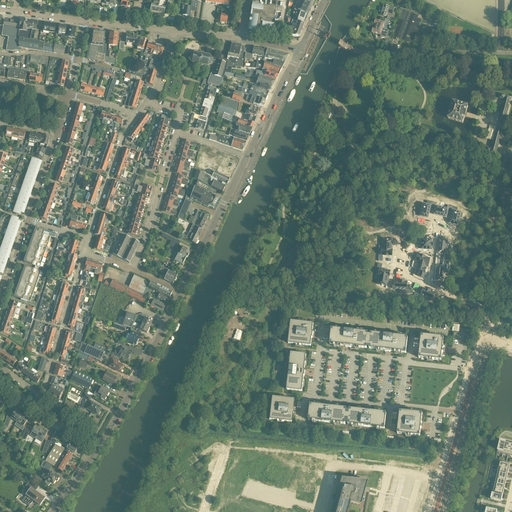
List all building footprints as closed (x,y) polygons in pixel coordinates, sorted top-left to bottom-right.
[(153,0),(154,1),(153,1),(152,5),(151,5),(149,11),(159,13),(160,8),(162,1),(160,0),(153,0)] [(160,0),(162,1),(160,8),(159,13),(164,14),(166,7),(168,8),(169,3),(169,0),(166,0),(166,2),(165,2),(165,0),(160,0)] [(296,5),(299,6),(310,11),(312,6),(302,1),(298,0),(297,0),(296,5)] [(185,16),(186,17),(187,17),(189,17),(190,11),(196,12),(197,3),(191,2),(190,8),(182,6),(182,10),(183,10),(182,16),(185,16)] [(275,12),(281,13),(282,8),(275,7),(276,7),(252,4),(248,29),(272,33),(275,12)] [(299,6),(296,5),(293,10),(297,12),(297,11),(307,15),(310,11),(299,6)] [(394,7),(388,6),(388,7),(383,6),(382,9),(380,8),(379,12),(382,12),(381,16),(386,17),(387,13),(392,14),(394,7)] [(418,18),(419,15),(402,10),(394,37),(409,42),(410,40),(415,41),(422,19),(418,18)] [(307,15),(297,11),(297,12),(295,16),(297,17),(297,18),(298,18),(297,20),(294,19),(294,21),(297,22),(304,24),(306,20),(307,15)] [(220,22),(226,23),(227,18),(229,19),(230,13),(221,12),(221,14),(219,14),(218,17),(220,17),(220,22)] [(302,29),(304,24),(297,22),(294,21),(286,19),(286,22),(291,24),(290,25),(292,26),(291,28),(301,32),(302,29)] [(384,23),(376,20),(374,25),(375,25),(374,27),(386,31),(386,30),(389,20),(386,20),(385,19),(384,23)] [(38,22),(23,20),(20,38),(35,40),(38,22)] [(19,23),(4,21),(2,35),(17,38),(19,23)] [(66,27),(59,26),(58,33),(62,33),(61,38),(67,39),(68,32),(65,32),(66,27)] [(73,42),(74,39),(76,28),(70,27),(68,38),(67,41),(73,42)] [(391,32),(386,30),(386,31),(374,27),(374,29),(373,29),(372,33),(381,35),(382,35),(382,37),(386,37),(389,38),(391,32)] [(299,37),(301,32),(291,28),(290,36),(299,37)] [(91,31),(90,45),(103,48),(103,41),(104,32),(91,31)] [(106,42),(105,55),(105,57),(104,63),(113,65),(115,59),(108,57),(109,49),(112,49),(113,46),(116,47),(118,34),(109,33),(108,42),(106,42)] [(136,44),(137,40),(136,40),(137,36),(126,35),(126,36),(125,37),(126,38),(125,43),(136,44)] [(139,40),(137,40),(136,44),(135,46),(137,47),(136,51),(139,52),(140,51),(142,52),(146,41),(143,40),(143,41),(143,39),(141,39),(140,40),(139,40)] [(151,51),(153,44),(148,42),(145,50),(143,56),(147,57),(145,61),(140,60),(138,66),(145,69),(145,68),(146,68),(149,59),(151,51)] [(159,45),(153,44),(151,51),(149,59),(146,68),(150,69),(151,69),(152,67),(153,64),(155,58),(157,51),(159,45)] [(230,44),(226,60),(228,61),(226,66),(242,68),(243,61),(241,61),(244,49),(240,49),(241,45),(230,44)] [(65,47),(54,45),(53,53),(64,54),(65,47)] [(102,54),(103,48),(90,45),(87,59),(104,63),(105,57),(105,55),(102,54)] [(164,47),(159,45),(157,51),(155,58),(160,59),(164,47)] [(271,60),(273,52),(267,50),(253,47),(251,55),(245,53),(244,59),(251,60),(252,55),(264,58),(271,60)] [(189,55),(187,55),(185,61),(188,61),(188,60),(191,64),(207,67),(211,65),(211,64),(212,63),(212,61),(212,60),(212,59),(209,56),(203,54),(203,52),(201,52),(200,54),(194,52),(189,54),(189,55)] [(279,53),(273,52),(271,60),(264,58),(263,63),(264,63),(281,68),(288,55),(279,53)] [(30,57),(27,56),(26,61),(26,67),(26,70),(20,69),(20,72),(19,80),(25,81),(26,73),(28,73),(29,63),(30,57)] [(4,65),(0,64),(0,77),(4,78),(5,70),(6,70),(7,68),(8,58),(5,57),(4,65)] [(48,58),(39,57),(38,64),(47,65),(48,58)] [(218,62),(212,60),(212,61),(212,63),(211,64),(216,66),(214,72),(213,72),(210,74),(209,76),(207,83),(220,87),(224,75),(224,73),(226,66),(228,61),(226,60),(219,58),(218,62)] [(264,64),(256,62),(255,69),(262,70),(271,72),(278,75),(281,68),(264,63),(264,64)] [(145,76),(148,69),(145,69),(138,66),(137,69),(136,73),(142,75),(145,76)] [(136,73),(137,69),(129,67),(127,73),(135,76),(136,73)] [(148,69),(145,76),(154,79),(156,72),(148,69)] [(274,82),(278,75),(271,72),(262,70),(260,73),(259,73),(249,71),(249,74),(248,77),(258,78),(259,76),(274,82)] [(244,76),(224,73),(224,75),(245,81),(245,76),(244,76)] [(152,86),(154,79),(145,76),(145,78),(147,79),(146,84),(152,86)] [(270,89),(274,82),(259,76),(258,78),(256,84),(261,85),(262,86),(270,89)] [(250,83),(249,87),(253,88),(268,93),(270,89),(262,86),(261,85),(256,84),(255,84),(255,85),(250,83)] [(140,94),(141,88),(130,85),(129,84),(128,86),(132,88),(131,91),(132,91),(140,94)] [(253,88),(249,87),(243,85),(242,88),(252,91),(266,97),(268,93),(253,88)] [(207,90),(205,95),(214,98),(217,89),(208,86),(207,91),(207,90)] [(242,88),(238,87),(237,92),(241,93),(241,94),(242,94),(247,96),(245,100),(250,102),(249,103),(253,104),(255,98),(259,99),(263,100),(265,101),(266,97),(252,91),(242,88)] [(227,93),(225,98),(236,102),(238,102),(239,103),(242,94),(241,94),(231,91),(230,94),(227,93)] [(137,104),(138,99),(127,95),(123,94),(122,94),(122,96),(126,98),(126,97),(127,97),(126,100),(125,101),(137,104)] [(211,106),(214,98),(205,95),(204,99),(203,104),(211,106)] [(511,97),(501,95),(500,99),(504,100),(498,123),(504,124),(511,97)] [(225,98),(221,97),(223,98),(221,105),(234,111),(236,112),(238,102),(236,102),(225,98)] [(265,101),(263,100),(259,99),(255,98),(253,104),(262,107),(265,101)] [(135,107),(137,104),(125,101),(124,106),(135,109),(135,107)] [(464,117),(465,114),(466,112),(467,106),(453,101),(451,107),(449,113),(447,118),(462,123),(464,117)] [(209,114),(211,106),(203,104),(202,107),(201,107),(200,112),(209,114)] [(236,112),(234,111),(221,105),(219,105),(217,111),(223,113),(234,118),(236,112)] [(260,110),(249,107),(248,111),(246,110),(244,114),(250,116),(248,122),(254,124),(256,118),(258,113),(259,114),(260,110)] [(223,113),(217,111),(216,113),(218,114),(218,116),(222,118),(221,118),(236,124),(252,129),(254,124),(248,122),(234,118),(223,113)] [(206,123),(209,114),(200,112),(199,116),(198,120),(206,123)] [(110,122),(113,115),(107,113),(104,124),(106,125),(106,124),(107,121),(110,122)] [(144,114),(140,120),(145,124),(145,123),(147,125),(150,122),(147,120),(149,118),(149,117),(150,116),(147,114),(146,116),(144,114)] [(169,117),(162,115),(159,125),(167,128),(169,122),(168,121),(169,117)] [(123,118),(118,117),(114,127),(112,134),(117,135),(118,135),(123,118)] [(142,127),(145,124),(140,120),(136,126),(143,131),(144,129),(142,127)] [(203,131),(206,123),(198,120),(196,124),(195,128),(203,131)] [(249,135),(252,129),(236,124),(236,126),(239,127),(237,131),(249,135)] [(143,131),(136,126),(131,131),(137,135),(140,131),(142,132),(143,131)] [(485,153),(490,154),(496,155),(503,128),(497,127),(491,149),(487,148),(486,152),(485,153)] [(166,133),(157,130),(155,137),(164,139),(166,133)] [(135,138),(137,135),(131,131),(127,137),(130,139),(129,140),(131,142),(132,140),(135,142),(137,139),(135,138)] [(246,141),(249,135),(237,131),(236,131),(233,137),(246,141)] [(36,135),(30,134),(28,141),(26,141),(24,147),(23,154),(26,155),(28,147),(27,147),(28,143),(34,144),(34,143),(36,135)] [(42,135),(42,136),(40,144),(39,148),(37,147),(34,154),(31,153),(30,156),(42,160),(46,150),(45,149),(46,146),(47,146),(49,137),(42,135)] [(242,151),(243,148),(246,142),(234,138),(231,145),(228,144),(229,138),(219,135),(218,138),(210,135),(209,140),(242,151)] [(181,142),(180,145),(189,148),(189,145),(195,147),(196,144),(182,140),(183,140),(182,143),(181,142)] [(105,143),(103,150),(111,152),(114,146),(105,143)] [(188,150),(189,148),(180,145),(179,149),(180,150),(179,151),(193,155),(194,152),(188,150)] [(202,145),(198,157),(217,164),(216,168),(231,175),(237,163),(232,160),(233,156),(217,151),(202,145)] [(123,149),(121,156),(129,159),(131,155),(128,154),(129,151),(130,149),(127,148),(126,150),(123,149)] [(111,152),(103,150),(101,153),(99,152),(97,153),(97,155),(101,156),(109,159),(111,152)] [(158,160),(160,154),(151,152),(149,158),(150,158),(158,160)] [(107,166),(109,159),(101,156),(100,158),(100,159),(99,159),(98,162),(101,163),(107,166)] [(128,162),(129,159),(121,156),(119,162),(127,165),(128,162)] [(185,161),(186,159),(177,156),(176,160),(177,161),(176,162),(190,166),(191,163),(185,161)] [(510,159),(502,157),(497,173),(498,173),(505,175),(506,176),(510,159)] [(32,159),(30,164),(39,167),(41,162),(32,159)] [(126,167),(127,165),(119,162),(116,169),(124,172),(122,171),(124,166),(126,167)] [(104,172),(107,166),(101,163),(98,170),(99,170),(98,172),(101,173),(102,171),(104,172)] [(156,167),(157,166),(145,163),(144,166),(148,167),(147,170),(156,172),(157,168),(156,167)] [(39,167),(30,164),(28,169),(38,172),(39,167)] [(182,172),(182,170),(174,167),(173,171),(174,172),(173,173),(172,173),(174,174),(183,176),(186,177),(187,174),(182,172)] [(36,178),(38,172),(28,169),(27,174),(36,178)] [(122,178),(124,172),(116,169),(114,175),(117,176),(116,178),(126,182),(127,179),(122,178)] [(205,174),(195,171),(193,178),(196,180),(210,187),(221,193),(225,186),(210,179),(211,177),(205,174)] [(229,179),(214,172),(211,177),(227,184),(229,179)] [(505,175),(498,173),(495,182),(503,184),(505,175)] [(34,183),(36,178),(27,174),(25,179),(34,183)] [(92,180),(92,182),(100,185),(102,178),(99,177),(100,175),(97,174),(97,176),(96,176),(94,181),(92,180)] [(182,179),(183,176),(174,174),(173,178),(174,178),(174,179),(187,183),(188,180),(182,179)] [(32,188),(34,183),(25,179),(23,184),(32,188)] [(112,181),(109,188),(115,190),(118,184),(119,184),(120,182),(115,180),(114,182),(112,181)] [(210,187),(196,180),(194,186),(190,198),(186,196),(185,199),(185,200),(191,203),(192,203),(194,200),(208,207),(208,206),(213,209),(218,199),(207,193),(210,187)] [(97,192),(100,185),(92,182),(89,188),(89,189),(97,192)] [(31,193),(32,188),(23,184),(21,190),(31,193)] [(51,184),(49,189),(56,192),(58,186),(51,184)] [(179,189),(180,187),(171,184),(170,189),(171,189),(171,190),(184,194),(185,191),(179,189)] [(97,192),(89,189),(89,188),(87,187),(86,190),(91,192),(89,196),(95,198),(97,192)] [(118,191),(115,190),(109,188),(107,195),(115,198),(115,197),(119,199),(120,199),(121,197),(116,196),(116,195),(117,195),(118,191)] [(505,188),(502,200),(508,202),(511,190),(505,188)] [(54,198),(56,192),(49,189),(47,195),(54,198)] [(149,194),(149,192),(137,189),(136,192),(140,193),(140,195),(139,195),(138,196),(147,198),(148,198),(150,194),(149,194)] [(29,198),(31,193),(21,190),(19,195),(29,198)] [(29,198),(19,195),(18,200),(27,203),(29,198)] [(53,200),(54,198),(47,195),(45,201),(52,203),(54,204),(55,201),(53,200)] [(93,205),(95,198),(89,196),(86,195),(84,200),(85,200),(84,204),(89,206),(90,204),(93,205)] [(115,198),(107,195),(105,201),(113,204),(114,201),(115,200),(118,202),(119,199),(115,197),(115,198)] [(174,200),(174,198),(166,195),(165,199),(166,199),(165,201),(179,204),(179,201),(174,200)] [(25,208),(27,203),(18,200),(16,205),(25,208)] [(191,203),(185,200),(177,218),(184,220),(191,203)] [(50,209),(52,203),(45,201),(43,206),(50,209)] [(110,213),(113,204),(105,201),(102,208),(105,209),(104,211),(110,213)] [(23,214),(25,208),(16,205),(13,213),(20,215),(20,212),(23,214)] [(423,205),(420,217),(428,219),(430,211),(431,207),(423,205)] [(48,215),(50,209),(43,206),(41,212),(48,215)] [(171,211),(171,208),(163,206),(161,210),(162,210),(162,211),(161,211),(175,216),(176,212),(171,211)] [(435,212),(434,216),(446,218),(447,214),(450,215),(450,211),(448,210),(436,208),(435,212)] [(198,210),(194,217),(203,222),(203,221),(205,222),(209,215),(198,210)] [(452,215),(450,224),(458,225),(461,213),(453,211),(452,215)] [(46,220),(48,215),(41,212),(39,217),(46,220)] [(100,214),(98,221),(104,223),(107,224),(108,220),(106,219),(106,217),(110,218),(111,216),(106,214),(104,213),(103,215),(100,214)] [(78,217),(69,214),(66,222),(69,223),(68,227),(74,228),(76,221),(78,217)] [(12,217),(9,225),(18,228),(20,223),(17,222),(18,219),(12,217)] [(202,229),(205,222),(203,221),(203,222),(194,217),(193,221),(191,223),(191,224),(193,224),(202,229)] [(79,230),(83,219),(80,218),(79,222),(76,221),(74,228),(79,230)] [(103,228),(104,223),(98,221),(96,228),(105,230),(105,228),(103,228)] [(203,229),(202,229),(193,224),(186,237),(184,236),(182,238),(195,244),(203,229)] [(17,233),(18,228),(9,225),(7,230),(17,233)] [(40,268),(43,257),(50,237),(56,239),(58,235),(36,227),(24,262),(40,268)] [(104,232),(105,230),(96,228),(94,235),(97,236),(97,235),(100,236),(103,237),(104,232)] [(15,238),(17,233),(7,230),(5,235),(15,238)] [(13,243),(15,238),(5,235),(4,240),(13,243)] [(103,237),(100,236),(97,235),(97,236),(95,242),(101,244),(103,239),(105,240),(106,238),(103,237)] [(129,263),(130,261),(139,243),(123,235),(113,255),(129,263)] [(178,246),(180,242),(166,236),(165,238),(170,241),(170,242),(178,246)] [(71,242),(69,247),(75,249),(77,242),(73,241),(74,238),(70,237),(68,242),(71,242)] [(422,240),(422,250),(432,250),(432,240),(431,240),(432,237),(427,237),(426,240),(422,240)] [(11,248),(13,243),(4,240),(2,245),(11,248)] [(382,250),(382,256),(392,256),(392,251),(391,251),(392,241),(384,241),(383,250),(382,250)] [(440,241),(439,253),(446,254),(448,242),(440,241)] [(101,244),(95,242),(93,249),(107,253),(108,250),(105,249),(105,250),(100,249),(101,244)] [(9,254),(11,248),(2,245),(0,250),(9,254)] [(68,251),(58,248),(57,251),(60,252),(70,255),(73,256),(75,249),(69,247),(68,251)] [(171,259),(178,262),(182,264),(186,257),(187,258),(188,255),(189,255),(191,252),(189,251),(188,250),(182,247),(179,252),(180,252),(179,254),(177,253),(178,251),(176,250),(171,259)] [(0,256),(8,259),(9,254),(0,250),(0,256)] [(73,256),(70,255),(69,260),(67,259),(66,261),(75,264),(77,257),(76,257),(73,256)] [(418,255),(416,262),(419,263),(426,266),(428,266),(430,259),(425,257),(421,255),(421,256),(418,255)] [(89,272),(92,261),(87,260),(83,272),(85,272),(82,282),(86,283),(88,276),(87,276),(88,272),(89,272)] [(74,266),(75,264),(66,261),(66,263),(68,263),(66,268),(73,270),(74,266)] [(94,274),(97,263),(92,261),(89,272),(94,274)] [(102,264),(97,263),(94,274),(99,275),(100,273),(102,264)] [(419,263),(415,275),(422,277),(424,272),(425,272),(426,268),(425,268),(426,266),(419,263)] [(25,266),(14,297),(30,303),(41,271),(25,266)] [(168,270),(162,267),(159,272),(162,273),(164,271),(167,272),(164,280),(173,284),(177,275),(168,271),(168,270)] [(437,267),(435,279),(443,280),(444,268),(437,267)] [(71,277),(73,270),(66,268),(65,274),(63,273),(63,275),(65,275),(65,277),(67,278),(68,276),(71,277)] [(380,276),(379,285),(387,286),(388,277),(389,277),(390,272),(380,270),(379,276),(380,276)] [(148,282),(134,276),(128,287),(142,294),(146,287),(148,282)] [(145,300),(146,296),(142,294),(128,287),(117,282),(117,281),(117,280),(115,279),(114,280),(114,281),(112,280),(111,283),(106,281),(104,285),(144,304),(145,300)] [(57,289),(60,290),(67,292),(68,285),(65,284),(65,283),(60,281),(58,286),(57,289)] [(393,285),(393,289),(407,290),(407,282),(405,282),(400,281),(400,282),(395,282),(395,285),(393,285)] [(160,287),(150,282),(147,288),(151,290),(156,292),(157,293),(160,287)] [(78,288),(76,295),(83,296),(85,290),(84,290),(84,288),(82,287),(81,289),(78,288)] [(148,297),(151,290),(147,288),(146,287),(142,294),(146,296),(148,297)] [(172,292),(160,287),(157,293),(159,294),(169,298),(172,292)] [(65,298),(67,292),(60,290),(57,289),(56,296),(57,296),(65,298)] [(424,289),(421,295),(434,301),(436,297),(434,296),(435,294),(430,291),(431,291),(426,289),(426,290),(424,289)] [(109,292),(103,290),(100,299),(105,301),(109,292)] [(124,295),(119,293),(116,302),(121,304),(124,295)] [(159,294),(158,296),(157,299),(166,303),(169,298),(159,294)] [(83,296),(76,295),(74,301),(83,304),(85,297),(83,297),(83,296)] [(63,304),(65,298),(57,296),(56,298),(55,298),(54,302),(57,302),(63,304)] [(163,304),(150,298),(148,302),(147,304),(162,312),(165,306),(163,304)] [(105,301),(100,299),(97,307),(102,309),(105,301)] [(11,301),(9,306),(18,309),(18,307),(17,306),(18,303),(11,301)] [(87,304),(83,304),(74,301),(73,307),(79,309),(82,310),(83,306),(86,307),(87,304)] [(61,311),(63,304),(57,302),(55,308),(52,307),(52,308),(61,311)] [(120,306),(115,304),(112,313),(117,314),(120,306)] [(78,312),(79,309),(73,307),(71,313),(77,315),(77,316),(78,316),(79,314),(80,315),(80,313),(78,312)] [(102,309),(97,307),(95,312),(105,316),(107,311),(102,309)] [(61,311),(52,308),(52,309),(53,309),(51,314),(53,315),(59,317),(61,311)] [(13,317),(14,314),(7,311),(5,316),(14,319),(15,318),(13,317)] [(112,313),(107,311),(105,316),(115,319),(117,314),(112,313)] [(136,317),(126,312),(122,325),(124,326),(126,327),(131,329),(136,317)] [(80,315),(79,314),(78,316),(77,316),(77,315),(71,313),(69,320),(76,322),(76,318),(79,319),(80,315)] [(58,323),(59,317),(53,315),(51,314),(49,323),(54,324),(54,322),(58,323)] [(144,318),(141,324),(149,327),(152,322),(147,320),(148,317),(142,314),(141,317),(144,318)] [(75,325),(76,322),(69,320),(67,326),(71,327),(70,329),(75,330),(77,325),(75,325)] [(313,324),(291,321),(288,344),(311,346),(311,338),(312,338),(313,332),(312,332),(313,324)] [(9,327),(10,324),(3,322),(1,327),(10,330),(11,328),(9,327)] [(124,327),(114,323),(113,328),(124,332),(126,327),(124,326),(124,327)] [(146,333),(149,327),(141,324),(140,327),(138,326),(137,329),(133,327),(132,329),(140,333),(141,331),(146,333)] [(46,333),(48,334),(48,333),(54,335),(56,329),(52,328),(53,326),(48,325),(46,333)] [(390,351),(406,353),(407,338),(392,336),(387,336),(371,334),(371,336),(368,336),(368,334),(352,332),(347,331),(332,330),(330,345),(346,346),(345,347),(351,348),(351,347),(366,349),(367,347),(369,347),(369,349),(385,351),(385,352),(390,352),(390,351)] [(66,332),(64,338),(70,340),(72,335),(74,335),(75,333),(69,331),(69,333),(66,332)] [(140,335),(132,331),(130,334),(128,333),(127,334),(124,339),(125,340),(133,344),(132,345),(133,345),(135,345),(136,345),(137,342),(140,335)] [(52,342),(54,335),(48,333),(48,334),(46,339),(43,338),(44,337),(36,334),(35,337),(43,339),(52,342)] [(441,361),(442,353),(444,339),(421,336),(419,358),(441,361)] [(69,343),(70,340),(64,338),(62,345),(71,347),(72,344),(69,343)] [(51,348),(52,342),(43,339),(42,342),(45,343),(44,346),(51,348)] [(83,343),(82,342),(79,351),(83,354),(87,346),(83,344),(83,343)] [(104,347),(96,343),(94,347),(102,352),(105,347),(104,347)] [(71,348),(71,347),(62,345),(60,351),(67,353),(68,347),(71,348)] [(49,354),(51,348),(44,346),(43,349),(40,349),(39,354),(45,355),(45,353),(49,354)] [(100,361),(104,353),(87,346),(83,354),(100,361)] [(116,350),(113,356),(117,358),(119,356),(127,360),(130,353),(124,350),(125,349),(122,347),(120,351),(117,350),(116,350)] [(64,360),(67,353),(60,351),(58,357),(62,358),(60,362),(67,364),(68,361),(64,360)] [(93,358),(79,352),(77,356),(92,363),(93,358)] [(305,371),(304,371),(306,355),(291,353),(289,369),(288,374),(287,390),(302,391),(304,376),(305,371)] [(8,363),(12,357),(10,356),(9,357),(6,354),(3,359),(8,363)] [(119,360),(112,356),(109,361),(111,362),(109,366),(120,373),(120,372),(121,372),(122,370),(121,370),(123,367),(117,363),(119,360)] [(13,358),(12,357),(8,363),(13,366),(16,361),(13,359),(13,358)] [(47,360),(41,358),(38,369),(44,371),(47,360)] [(88,363),(81,360),(78,365),(86,368),(88,363)] [(16,369),(21,372),(25,367),(20,364),(16,369)] [(66,368),(64,367),(56,365),(55,370),(71,375),(72,372),(65,370),(66,368)] [(27,376),(30,371),(25,367),(21,372),(27,376)] [(32,380),(35,375),(30,371),(27,376),(32,380)] [(70,381),(83,387),(88,389),(93,380),(74,372),(70,381)] [(102,380),(112,386),(114,382),(115,383),(116,380),(116,379),(106,373),(104,377),(100,375),(99,378),(102,380)] [(36,375),(35,375),(32,380),(37,383),(41,377),(36,374),(36,375)] [(52,385),(49,391),(54,394),(57,389),(57,388),(59,385),(57,384),(56,385),(53,384),(52,385)] [(60,391),(57,389),(54,394),(59,398),(64,390),(61,388),(60,391)] [(109,392),(102,388),(100,390),(98,389),(94,394),(104,400),(105,397),(106,398),(109,392)] [(91,397),(84,393),(82,398),(89,402),(91,397)] [(293,408),(294,400),(271,397),(269,420),(291,422),(292,414),(293,414),(293,409),(293,408)] [(100,408),(90,402),(86,409),(92,413),(95,415),(96,415),(98,412),(99,413),(100,410),(100,409),(100,408)] [(369,427),(384,429),(386,414),(370,412),(370,411),(365,411),(350,410),(349,412),(347,412),(347,409),(331,408),(331,407),(326,406),(326,407),(310,405),(308,420),(324,422),(329,423),(345,425),(345,422),(348,423),(348,425),(363,427),(369,427)] [(16,422),(21,415),(15,410),(10,418),(16,422)] [(421,423),(421,422),(422,414),(400,412),(397,434),(420,437),(421,428),(422,423),(421,423)] [(28,419),(21,415),(16,422),(15,424),(16,425),(15,425),(18,427),(21,429),(28,419)] [(37,436),(42,428),(36,424),(32,432),(35,433),(34,435),(37,436)] [(42,428),(37,436),(35,439),(42,442),(48,431),(42,428)] [(195,436),(190,441),(197,450),(202,445),(195,436)] [(77,450),(76,449),(78,447),(67,440),(65,443),(69,446),(65,452),(71,455),(72,452),(74,453),(75,453),(77,450)] [(190,441),(184,445),(191,454),(197,450),(190,441)] [(498,450),(497,452),(503,453),(505,443),(500,441),(498,450)] [(60,448),(55,445),(51,452),(45,462),(52,466),(62,472),(72,456),(71,455),(65,452),(60,448)] [(184,445),(179,449),(186,458),(191,454),(184,445)] [(233,456),(232,457),(240,459),(242,454),(237,452),(238,451),(235,450),(233,456)] [(250,453),(249,457),(252,457),(252,462),(257,463),(258,454),(253,454),(253,453),(250,453)] [(229,460),(228,463),(230,464),(229,466),(237,468),(239,464),(230,461),(229,460)] [(316,460),(315,469),(320,469),(321,464),(323,465),(324,461),(316,460)] [(49,472),(52,466),(45,462),(44,461),(41,467),(44,469),(42,473),(43,473),(45,475),(43,478),(46,480),(44,483),(47,486),(51,483),(53,484),(55,481),(56,481),(57,481),(58,481),(59,479),(58,478),(59,478),(49,472)] [(498,462),(496,468),(499,468),(509,470),(510,465),(500,462),(498,462)] [(191,470),(189,477),(200,479),(202,472),(191,470)] [(428,472),(427,481),(433,481),(433,476),(435,477),(436,473),(428,472)] [(495,472),(494,478),(495,478),(506,481),(507,475),(498,473),(495,472)] [(189,477),(188,484),(199,486),(200,479),(189,477)] [(495,478),(493,483),(505,486),(506,481),(495,478)] [(307,481),(306,486),(314,489),(315,484),(316,484),(317,481),(313,479),(312,483),(307,481)] [(331,511),(345,511),(349,500),(360,504),(361,504),(365,488),(367,482),(341,479),(331,511)] [(33,501),(39,506),(45,499),(35,491),(39,486),(28,482),(25,486),(30,490),(22,501),(29,506),(33,501)] [(391,491),(399,494),(401,488),(396,487),(397,484),(393,483),(392,486),(393,486),(391,491)] [(493,483),(492,489),(494,489),(504,491),(505,486),(493,483)] [(188,484),(187,491),(198,493),(199,486),(188,484)] [(420,494),(418,499),(427,501),(430,493),(425,492),(425,495),(420,494)] [(492,494),(490,499),(491,500),(501,502),(502,496),(493,494),(492,494)] [(163,495),(160,501),(170,506),(173,499),(163,495)] [(160,501),(157,508),(168,511),(170,506),(160,501)]
